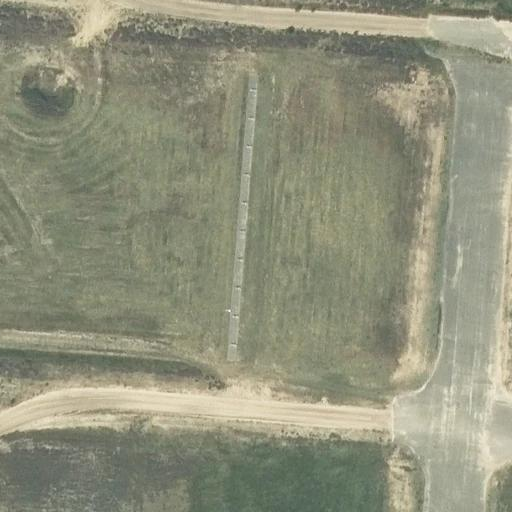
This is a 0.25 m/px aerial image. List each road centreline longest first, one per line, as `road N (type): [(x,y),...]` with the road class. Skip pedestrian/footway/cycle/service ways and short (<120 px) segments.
road 1 (track): [(0,427),(43,411),(119,401),(459,428),(511,449)]
road 2 (track): [(452,511),(490,35)]
road 3 (track): [(511,35),(192,13),(133,0)]
